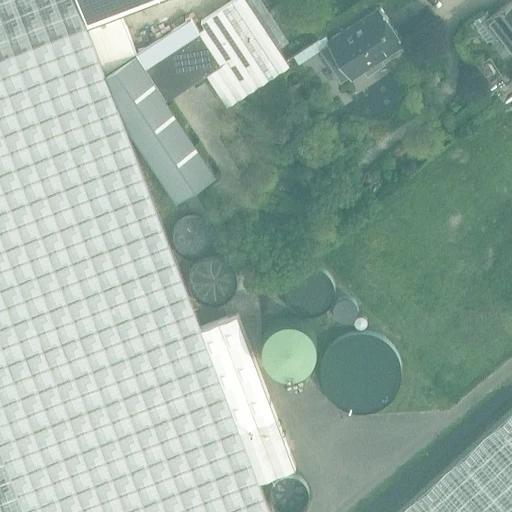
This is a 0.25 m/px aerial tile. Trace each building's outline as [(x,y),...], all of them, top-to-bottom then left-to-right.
[(0,0),(0,511),(269,511),(258,480),(294,467),(292,461),(289,453),(237,314),(201,327),(189,296),(126,127),(106,74),(80,0),(0,0)] [(80,0),(106,74),(136,54),(122,17),(163,0),(80,0)] [(205,28),(198,32),(219,64),(204,74),(225,106),(289,65),(278,48),(288,41),(261,0),(231,0),(200,21),(205,28)] [(503,56),(511,48),(511,0),(488,18),(489,20),(484,24),(496,39),(492,42),(503,56)] [(328,39),(326,40),(328,43),(350,76),(351,77),(367,66),(371,72),(384,63),(380,57),(402,42),(378,6),(328,39)] [(136,54),(106,74),(126,127),(174,201),(196,186),(215,174),(166,100),(204,74),(219,64),(198,32),(193,25),(189,19),(136,54)] [(488,95),(506,82),(489,57),(477,64),(488,80),(481,85),(488,95)] [(264,262),(256,274),(261,278),(272,286),(281,274),(273,268),(264,262)] [(316,318),(271,315),(268,362),(313,365),(316,318)] [(396,336),(327,333),(324,405),(393,408),(396,336)] [(511,511),(511,407),(396,511),(511,511)]
